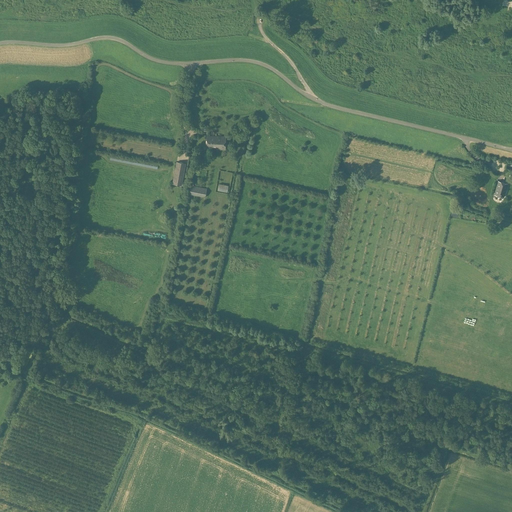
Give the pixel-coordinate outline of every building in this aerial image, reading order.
[(229,136),(210,137),(211,147),(215,147),(215,146),(224,146),(224,149),(229,149),(229,136)] [(110,160),(158,169),(158,166),(110,157),(110,160)] [(187,160),(178,158),(174,181),(183,182),(187,160)] [(498,181),(494,194),(504,197),(508,184),(498,181)] [(228,192),(229,185),(219,183),(218,190),(228,192)] [(207,189),(192,186),(190,194),(205,197),(207,189)]
